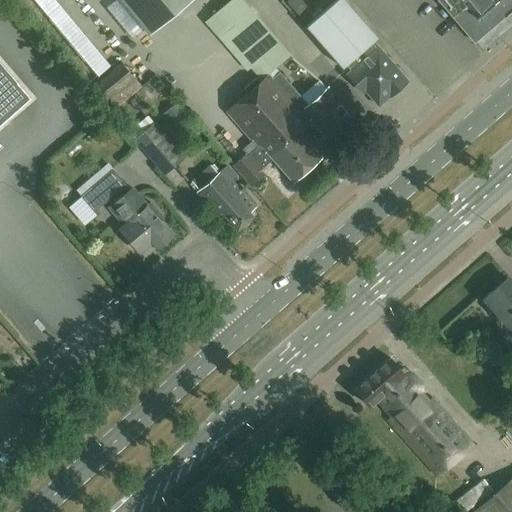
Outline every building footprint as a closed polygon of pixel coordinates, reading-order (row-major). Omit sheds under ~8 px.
[(108,0),(40,0),(66,24),(83,7),(116,37),(131,21),(108,0)] [(120,0),(149,35),(192,0),(120,0)] [(271,78),(268,74),(289,56),(240,0),(230,0),(215,14),(267,74),(255,84),(296,131),(308,120),(307,119),(310,116),(335,144),(359,123),(326,85),(307,103),(279,71),(271,78)] [(312,13),(300,0),(287,0),(286,2),(302,21),(312,13)] [(389,96),(407,80),(378,46),(376,48),(371,43),(377,37),(345,0),(335,0),(306,25),(342,67),(346,64),(351,70),(347,73),(363,92),(365,90),(377,105),(389,96)] [(474,42),(511,7),(511,0),(437,0),(452,17),(474,42)] [(0,124),(30,98),(0,63),(0,124)] [(113,113),(142,87),(122,63),(93,87),(113,113)] [(320,157),(296,131),(255,84),(225,110),(257,147),(248,155),(247,153),(233,166),(251,187),(266,174),(261,169),(272,158),(292,182),(320,157)] [(174,104),(164,112),(171,120),(181,112),(174,104)] [(183,157),(153,122),(133,139),(163,174),(183,157)] [(92,211),(124,183),(111,168),(79,195),(92,211)] [(236,229),(252,216),(237,197),(243,192),(231,177),(228,180),(219,169),(196,188),(217,214),(221,210),(236,229)] [(120,216),(125,221),(118,227),(138,250),(150,240),(155,247),(171,233),(159,220),(163,216),(149,201),(146,204),(131,186),(108,206),(118,217),(120,216)] [(511,283),(507,278),(481,300),(491,312),(494,309),(511,329),(511,283)] [(408,375),(405,377),(403,376),(404,375),(389,358),(354,389),(368,406),(377,399),(392,418),(390,420),(397,428),(396,429),(435,474),(469,444),(422,390),(419,393),(418,392),(421,389),(421,385),(412,375),(408,375)] [(511,511),(511,478),(473,511),(511,511)]
